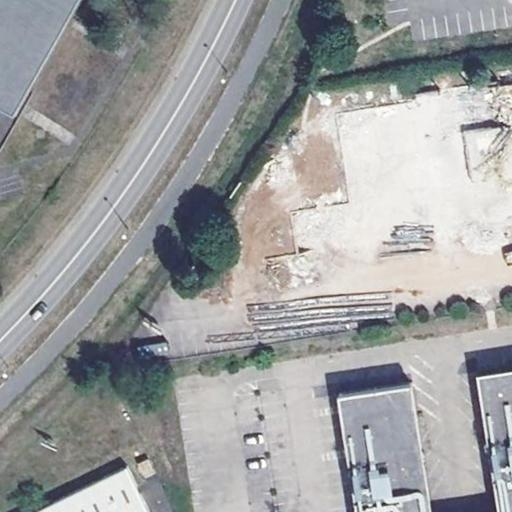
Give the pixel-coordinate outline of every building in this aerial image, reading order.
[(0,0),(0,105),(9,110),(76,0),(0,0)] [(83,0),(76,0),(9,110),(14,114),(83,0)] [(298,260),(511,227),(511,84),(337,111),(348,200),(292,208),(298,260)] [(511,511),(511,364),(480,369),(501,508),(501,511),(511,511)] [(428,511),(408,380),(345,391),(360,511),(428,511)] [(148,511),(126,468),(36,511),(148,511)]
